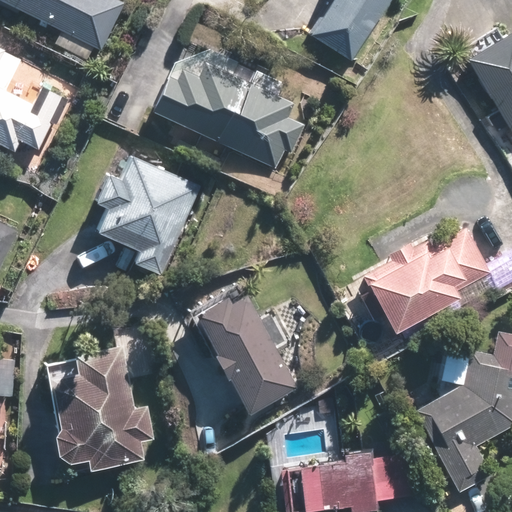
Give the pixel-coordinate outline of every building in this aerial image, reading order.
[(4,0),(98,44),(117,5),(105,0),(4,0)] [(379,0),(331,0),(311,34),(346,55),(379,0)] [(511,41),(506,33),(466,59),(511,129),(511,41)] [(163,80),(150,107),(273,163),(291,123),(279,117),(285,106),(200,67),(194,79),(176,71),(171,83),(163,80)] [(0,141),(8,145),(13,134),(34,144),(56,99),(41,92),(32,110),(0,94),(0,141)] [(157,268),(193,188),(128,159),(119,181),(104,175),(92,202),(106,209),(96,231),(139,250),(135,258),(157,268)] [(0,260),(13,233),(0,226),(0,260)] [(388,259),(360,275),(391,329),(489,273),(463,227),(415,255),(407,242),(387,254),(388,259)] [(223,300),(193,316),(244,409),(290,384),(242,296),(226,305),(223,300)] [(471,353),(465,384),(415,412),(458,487),(484,473),(467,443),(509,420),(511,404),(511,339),(494,336),(490,357),(471,353)] [(128,409),(117,350),(74,358),(77,374),(57,377),(50,388),(59,428),(54,436),(57,454),(66,460),(86,456),(88,464),(138,454),(135,439),(149,437),(143,406),(128,409)] [(343,462),(297,468),(302,510),(366,501),(359,454),(342,456),(343,462)] [(404,455),(367,460),(372,497),(409,492),(404,455)]
